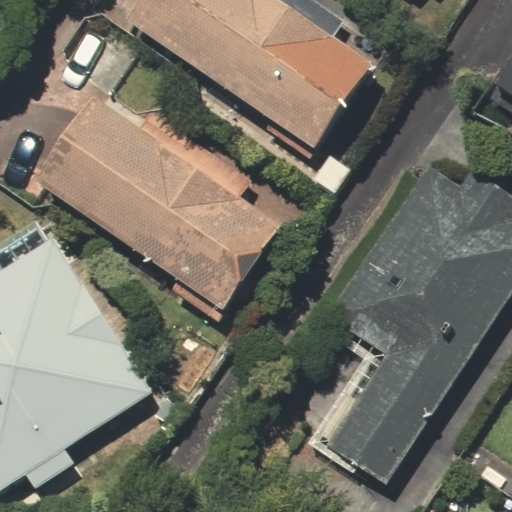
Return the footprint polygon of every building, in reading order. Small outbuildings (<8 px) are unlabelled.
[(365,80),(327,53),(350,21),(320,0),(141,0),(118,33),(302,167),(365,80)] [(511,63),(482,106),(511,127),(511,63)] [(88,100),(23,196),(219,328),(278,240),(239,213),(258,185),(149,112),(136,132),(88,100)] [(302,448),(380,500),(511,302),(511,210),(455,172),(448,181),(428,168),(320,330),(362,358),(302,448)] [(124,417),(147,401),(30,232),(0,253),(0,497),(19,484),(31,502),(77,470),(67,456),(80,448),(126,486),(159,445),(124,417)]
